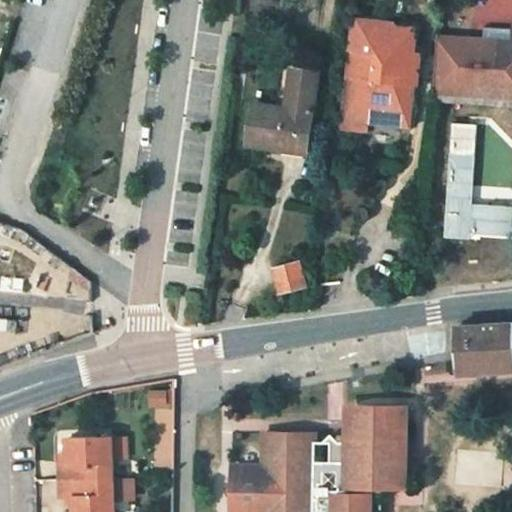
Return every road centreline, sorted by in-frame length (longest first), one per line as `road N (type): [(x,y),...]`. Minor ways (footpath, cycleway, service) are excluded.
road 1 (unclassified): [(143,358),(152,225),(185,0)]
road 2 (tertiary): [(511,305),(189,351)]
road 3 (residential): [(189,351),(186,511)]
road 4 (tertiary): [(143,358),(0,398)]
